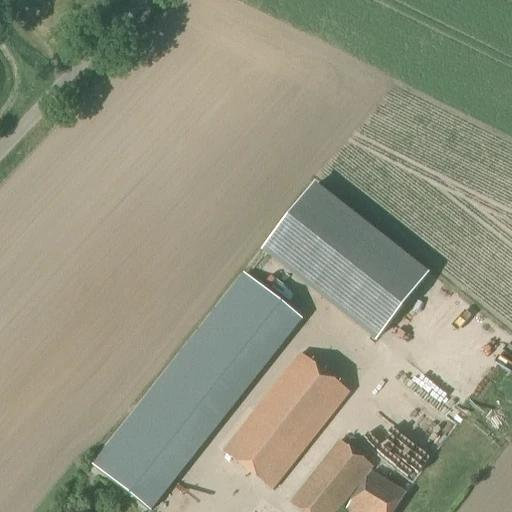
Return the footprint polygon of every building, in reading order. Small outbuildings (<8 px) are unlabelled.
[(426,277),(313,188),(264,250),(377,339),(426,277)] [(149,511),(150,511),(198,453),(302,320),(243,274),(139,405),(91,466),(149,511)] [(271,492),(349,394),(299,354),(221,452),(271,492)] [(298,511),(336,511),(372,468),(338,440),(288,504),(298,511)] [(393,511),(406,494),(370,472),(343,511),(393,511)]
